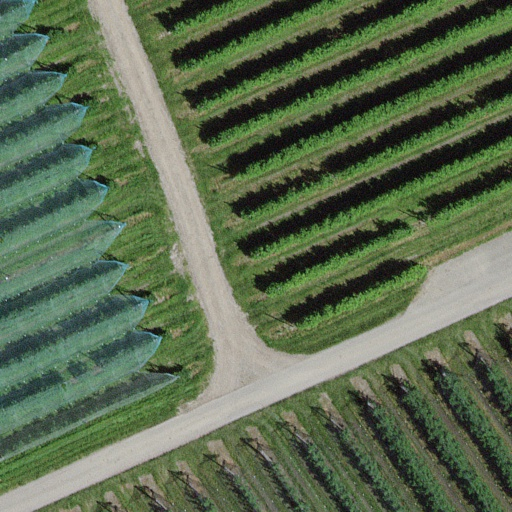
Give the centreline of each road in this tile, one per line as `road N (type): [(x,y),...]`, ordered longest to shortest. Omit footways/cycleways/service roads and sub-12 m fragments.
road 1 (unclassified): [(0,506),(511,278)]
road 2 (track): [(102,0),(252,392)]
